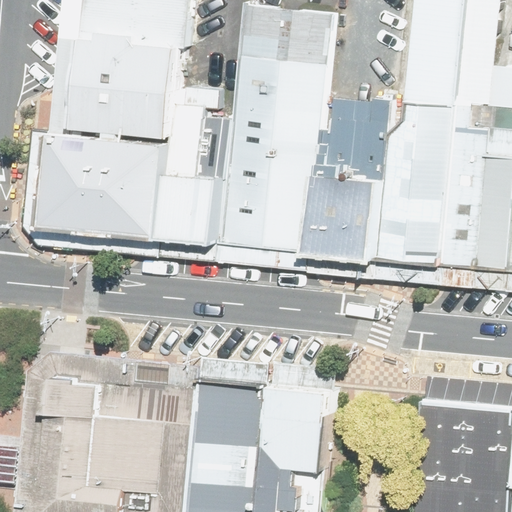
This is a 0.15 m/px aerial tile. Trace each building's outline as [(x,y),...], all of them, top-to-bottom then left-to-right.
[(195,0),(86,0),(73,134),(174,142),(177,113),(183,47),(191,48),(195,0)] [(395,0),(381,173),(375,245),(434,250),(455,0),(395,0)] [(213,116),(206,235),(296,241),(301,168),(309,14),(218,9),(213,116)] [(511,58),(494,269),(511,270),(511,58)] [(174,142),(163,238),(206,235),(213,116),(177,113),(174,142)] [(73,134),(50,131),(40,226),(163,238),(174,142),(73,134)] [(301,168),(296,241),(375,245),(381,173),(301,168)] [(177,511),(188,355),(58,346),(46,511),(177,511)] [(249,511),(260,359),(188,355),(177,511),(249,511)] [(322,382),(263,378),(254,511),(305,511),(309,459),(317,460),(322,382)] [(511,511),(511,412),(434,406),(425,511),(511,511)]
